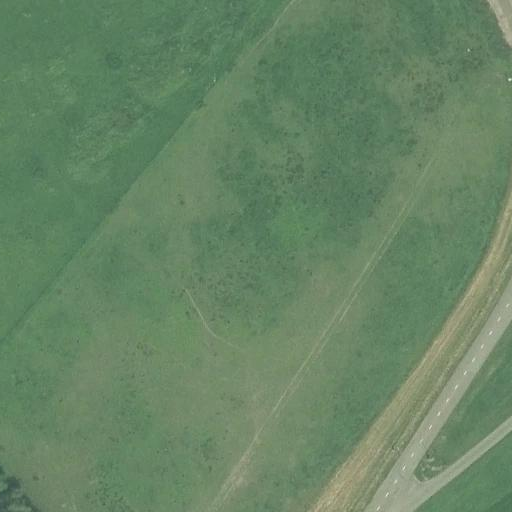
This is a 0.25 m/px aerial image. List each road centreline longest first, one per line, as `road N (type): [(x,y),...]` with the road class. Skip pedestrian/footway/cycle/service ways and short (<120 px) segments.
road 1 (unclassified): [(380,511),(511,281)]
road 2 (unclassified): [(401,511),(511,422)]
